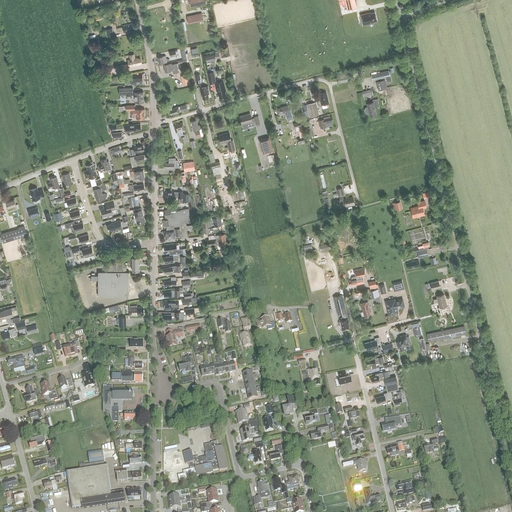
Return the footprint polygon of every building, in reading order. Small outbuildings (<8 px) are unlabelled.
[(344,0),(347,10),(357,8),(354,0),(344,0)] [(370,13),(360,15),(363,25),(373,23),(372,22),(377,21),(375,12),(370,13)] [(202,13),(186,16),(188,24),(203,21),(202,13)] [(131,29),(134,29),(132,23),(122,26),(123,27),(117,28),(117,32),(125,30),(125,32),(132,31),(131,29)] [(126,65),(126,64),(120,66),(121,72),(127,71),(127,67),(129,67),(140,65),(139,64),(141,63),(140,59),(137,59),(137,58),(135,59),(134,54),(129,55),(130,59),(127,60),(128,64),(126,65)] [(162,56),(157,57),(159,64),(167,62),(166,61),(169,61),(168,58),(166,59),(165,56),(162,56)] [(172,64),(171,63),(164,65),(165,72),(172,70),(173,73),(178,72),(176,63),(172,64)] [(388,71),(371,74),(372,80),(386,78),(386,81),(391,80),(390,75),(389,76),(388,71)] [(216,82),(213,72),(207,73),(209,83),(216,82)] [(181,76),(183,84),(190,83),(188,74),(181,76)] [(142,83),(142,76),(133,76),(130,77),(124,78),(125,84),(133,83),(133,84),(142,83)] [(376,82),(378,90),(386,88),(385,80),(376,82)] [(226,96),(225,91),(223,81),(215,83),(217,91),(218,94),(218,93),(219,98),(226,96)] [(209,94),(208,86),(199,87),(200,94),(202,94),(202,99),(208,98),(207,94),(209,94)] [(326,93),(318,95),(320,101),(317,102),(318,107),(322,106),(322,105),(328,103),(326,93)] [(366,107),(365,109),(365,111),(367,112),(369,112),(370,116),(376,114),(374,107),(379,106),(378,101),(378,100),(378,98),(372,100),(373,102),(367,103),(368,107),(366,107)] [(315,103),(307,105),(310,117),(318,115),(315,103)] [(291,111),(290,104),(280,107),(280,108),(278,108),(277,110),(278,113),(280,114),(282,113),(282,114),(285,113),(287,120),(293,118),(291,112),(291,111)] [(136,117),(136,119),(140,119),(145,119),(144,109),(136,109),(136,111),(135,111),(134,105),(126,106),(122,106),(123,110),(126,110),(126,111),(131,111),(131,117),(136,117)] [(178,107),(170,109),(171,114),(179,112),(181,111),(186,110),(185,105),(178,107)] [(244,115),(240,116),(242,124),(243,129),(248,128),(247,123),(252,121),(255,120),(256,124),(260,123),(258,116),(254,117),(254,119),(252,119),(250,113),(246,115),(244,115)] [(318,121),(320,128),(332,125),(331,121),(333,121),(332,117),(329,117),(329,116),(323,118),(324,119),(318,121)] [(191,122),(192,124),(193,127),(192,127),(193,131),(200,129),(199,125),(198,125),(196,120),(191,122)] [(182,123),(177,124),(173,125),(176,133),(185,130),(183,124),(182,123)] [(125,125),(126,132),(135,131),(135,130),(141,130),(140,124),(125,125)] [(267,128),(257,130),(261,145),(270,142),(267,128)] [(220,144),(227,142),(229,151),(235,149),(232,140),(230,140),(229,132),(222,134),(218,135),(220,144)] [(185,134),(180,136),(182,143),(189,141),(186,134),(185,134)] [(143,151),(142,146),(134,147),(134,149),(129,150),(129,151),(128,151),(129,155),(130,155),(130,156),(135,155),(135,153),(143,151)] [(130,158),(131,163),(144,160),(143,155),(135,156),(135,157),(130,158)] [(178,167),(178,163),(178,160),(175,160),(175,158),(170,158),(170,162),(169,162),(169,163),(165,163),(165,168),(167,168),(167,169),(174,169),(174,167),(178,167)] [(106,159),(101,160),(102,164),(98,165),(100,171),(103,170),(106,169),(106,171),(111,170),(108,161),(107,162),(106,159)] [(210,163),(213,173),(222,171),(219,161),(210,163)] [(195,169),(193,162),(183,163),(184,170),(190,169),(190,170),(195,169)] [(88,170),(84,171),(86,178),(89,177),(89,179),(97,177),(95,170),(94,171),(92,164),(86,166),(88,170)] [(143,170),(133,172),(134,179),(144,178),(143,170)] [(65,185),(72,183),(69,174),(62,175),(65,185)] [(122,174),(117,175),(118,184),(129,183),(129,179),(123,180),(122,174)] [(52,188),(59,186),(57,177),(50,179),(51,182),(47,183),(48,188),(52,187),(52,188)] [(97,200),(103,199),(103,200),(105,199),(108,195),(104,193),(102,194),(101,191),(107,189),(105,183),(98,185),(99,189),(94,190),(97,200)] [(37,188),(30,190),(31,194),(29,195),(31,201),(40,198),(40,197),(44,196),(43,190),(39,191),(40,191),(38,192),(37,188)] [(342,188),(337,189),(338,195),(339,195),(340,200),(338,200),(340,206),(339,206),(339,207),(345,205),(345,206),(351,205),(351,204),(354,203),(353,200),(352,197),(344,199),(344,200),(343,194),(342,188)] [(431,190),(423,193),(424,198),(433,196),(431,190)] [(165,191),(165,197),(179,197),(179,202),(189,202),(189,194),(182,194),(182,192),(165,191)] [(137,196),(129,197),(130,205),(133,204),(133,205),(138,204),(137,196)] [(67,202),(64,203),(65,207),(77,204),(76,197),(66,200),(67,202)] [(8,207),(6,208),(9,214),(21,210),(18,204),(16,204),(14,199),(6,202),(8,207)] [(426,207),(425,200),(417,202),(418,206),(410,208),(413,218),(425,215),(423,208),(426,207)] [(402,209),(400,201),(392,203),(394,211),(402,209)] [(107,207),(101,209),(103,216),(107,215),(107,216),(113,214),(111,208),(115,207),(113,202),(106,204),(107,207)] [(39,213),(37,207),(28,210),(30,216),(39,213)] [(136,209),(132,210),(132,212),(133,212),(135,218),(132,219),(133,223),(136,222),(137,223),(139,222),(139,223),(143,222),(143,219),(144,219),(141,210),(140,208),(137,209),(136,209)] [(166,231),(174,230),(173,227),(184,226),(184,223),(190,222),(188,208),(170,211),(170,210),(166,210),(164,211),(165,214),(164,214),(165,220),(162,220),(163,226),(165,225),(166,231)] [(72,219),(81,216),(79,210),(70,212),(72,219)] [(221,225),(219,217),(212,219),(214,226),(217,226),(217,227),(220,227),(219,225),(221,225)] [(113,230),(114,231),(122,229),(120,220),(114,222),(114,223),(107,225),(109,231),(113,230)] [(75,224),(74,222),(65,224),(66,229),(70,227),(72,232),(84,229),(83,222),(75,224)] [(24,227),(18,228),(18,229),(21,237),(27,236),(27,235),(24,227)] [(174,233),(174,230),(166,231),(164,231),(165,240),(175,238),(174,237),(180,236),(179,229),(175,229),(175,233),(174,233)] [(14,230),(1,234),(4,243),(17,239),(14,230)] [(81,244),(90,241),(88,234),(79,237),(81,244)] [(213,240),(207,241),(208,245),(211,245),(211,246),(213,246),(214,247),(217,247),(216,243),(220,243),(220,244),(224,244),(224,242),(226,242),(225,234),(219,235),(219,239),(216,240),(216,239),(213,239),(213,240)] [(164,246),(165,251),(169,250),(169,255),(182,253),(182,249),(177,250),(176,244),(168,245),(168,246),(164,246)] [(303,246),(304,249),(305,253),(312,251),(312,248),(312,247),(311,244),(303,246)] [(79,247),(65,251),(66,257),(74,255),(73,253),(79,252),(80,251),(80,250),(79,247)] [(80,251),(79,252),(80,258),(84,257),(84,256),(93,253),(91,247),(82,249),(80,250),(80,251)] [(428,256),(426,248),(416,250),(418,258),(428,256)] [(98,280),(98,296),(128,296),(128,272),(123,272),(123,262),(114,262),(114,264),(106,264),(106,272),(98,272),(98,276),(91,276),(91,280),(98,280)] [(164,268),(165,274),(174,272),(176,271),(176,272),(180,271),(179,265),(171,267),(172,267),(164,268)] [(362,275),(365,274),(364,268),(354,270),(356,276),(352,277),(351,279),(351,280),(348,281),(349,285),(352,285),(352,286),(364,283),(362,275)] [(168,281),(164,281),(164,285),(171,286),(171,285),(176,285),(176,281),(176,280),(176,277),(171,277),(171,281),(168,280),(168,281)] [(393,283),(394,291),(404,289),(402,281),(393,283)] [(432,289),(440,287),(438,281),(430,283),(432,289)] [(168,292),(164,292),(164,297),(175,296),(180,296),(180,293),(183,293),(183,288),(180,288),(175,288),(175,290),(171,290),(171,292),(168,292)] [(371,291),(372,298),(379,296),(378,289),(371,291)] [(444,294),(436,296),(437,299),(433,299),(434,303),(437,302),(439,308),(447,306),(444,294)] [(346,313),(342,295),(333,297),(338,315),(346,313)] [(386,302),(389,314),(397,312),(397,310),(398,307),(404,306),(402,299),(394,301),(394,300),(386,302)] [(172,309),(172,308),(178,308),(178,301),(172,301),(172,302),(164,302),(164,309),(172,309)] [(368,302),(360,303),(362,310),(363,310),(363,312),(361,313),(362,316),(364,316),(370,315),(369,311),(370,310),(368,302)] [(137,307),(137,306),(129,306),(130,316),(137,315),(137,314),(143,314),(143,307),(137,307)] [(5,310),(0,311),(0,313),(1,319),(7,318),(8,324),(20,320),(19,317),(10,319),(10,317),(13,316),(12,311),(11,308),(5,310)] [(282,313),(275,315),(277,320),(278,320),(279,323),(283,322),(283,320),(285,319),(286,323),(292,322),(290,314),(283,316),(282,313)] [(269,317),(261,319),(262,320),(257,321),(258,326),(263,325),(264,328),(267,327),(268,330),(272,329),(269,317)] [(349,323),(347,317),(339,319),(342,330),(349,328),(348,323),(349,323)] [(226,323),(226,320),(218,321),(219,328),(223,327),(224,331),(226,330),(226,332),(231,331),(230,322),(226,323)] [(25,321),(16,323),(18,330),(26,327),(25,321)] [(244,333),(240,334),(242,341),(244,347),(250,345),(249,341),(250,341),(247,332),(246,330),(250,329),(249,325),(242,327),(244,331),(244,333)] [(421,334),(419,325),(413,327),(415,336),(421,334)] [(427,334),(429,342),(466,334),(464,326),(427,334)] [(2,334),(3,340),(11,338),(10,335),(16,334),(14,328),(9,330),(9,332),(2,334)] [(178,337),(183,336),(182,330),(172,332),(172,330),(166,331),(168,336),(166,337),(168,347),(177,346),(175,337),(178,336),(178,337)] [(396,342),(398,348),(399,348),(400,350),(404,349),(403,346),(409,345),(408,341),(410,341),(409,337),(407,338),(406,334),(400,336),(400,340),(399,340),(400,341),(396,342)] [(366,348),(372,347),(373,348),(378,346),(377,343),(380,342),(379,337),(375,338),(375,340),(364,343),(366,348)] [(130,340),(130,348),(143,348),(143,340),(130,340)] [(74,345),(69,346),(72,356),(75,356),(75,355),(77,354),(76,348),(79,347),(78,341),(74,342),(74,345)] [(68,357),(72,356),(69,346),(65,347),(65,345),(61,346),(59,342),(55,343),(57,351),(62,350),(61,349),(63,349),(66,357),(68,357)] [(382,346),(384,352),(394,349),(392,343),(382,346)] [(41,346),(33,348),(35,355),(43,353),(41,346)] [(23,356),(20,357),(15,358),(7,360),(8,362),(7,363),(8,365),(9,365),(9,366),(12,365),(14,370),(25,367),(23,356)] [(185,363),(178,364),(180,371),(186,369),(187,372),(190,371),(189,366),(193,366),(194,366),(191,356),(183,358),(184,358),(185,363)] [(372,365),(372,369),(377,368),(376,364),(376,363),(380,362),(380,363),(384,363),(383,356),(367,360),(368,365),(372,365)] [(227,363),(229,372),(236,371),(234,362),(229,363),(229,361),(230,361),(229,359),(226,360),(227,363)] [(128,362),(128,367),(134,368),(134,369),(138,369),(142,369),(142,364),(140,364),(140,363),(134,363),(134,360),(128,360),(128,362)] [(229,372),(227,363),(222,364),(222,363),(222,360),(219,361),(222,374),(229,372)] [(215,374),(215,375),(222,374),(219,361),(217,361),(217,364),(218,363),(219,365),(214,366),(215,374)] [(209,375),(206,362),(203,363),(204,365),(205,365),(205,366),(200,367),(202,376),(209,375)] [(214,366),(213,364),(208,365),(208,364),(209,364),(208,362),(206,362),(209,375),(215,374),(214,366)] [(85,386),(85,387),(87,387),(89,388),(90,386),(94,385),(91,375),(93,374),(90,366),(84,368),(86,374),(82,375),(84,382),(82,384),(85,386)] [(315,382),(316,385),(320,385),(319,381),(320,380),(319,374),(318,374),(318,373),(319,373),(318,368),(307,370),(309,380),(314,380),(314,382),(315,382)] [(244,379),(256,376),(256,374),(254,374),(254,375),(253,375),(252,371),(252,370),(242,372),(242,373),(244,379)] [(377,375),(371,377),(372,382),(380,381),(380,379),(384,378),(389,377),(388,371),(382,373),(382,372),(377,374),(377,375)] [(346,377),(345,372),(338,374),(340,378),(338,378),(340,386),(351,383),(349,376),(346,377)] [(142,374),(134,374),(134,375),(112,375),(112,382),(134,382),(134,383),(137,383),(137,382),(142,382),(142,374)] [(245,386),(254,384),(253,379),(255,379),(257,379),(256,376),(244,379),(245,386)] [(399,389),(396,376),(384,379),(387,392),(399,389)] [(58,380),(61,388),(67,387),(67,388),(73,386),(71,379),(67,380),(67,381),(66,381),(65,378),(58,380)] [(49,382),(45,384),(44,383),(42,384),(41,385),(43,391),(42,391),(43,395),(49,393),(51,400),(57,398),(55,390),(51,391),(49,382)] [(254,384),(245,386),(247,392),(259,390),(259,387),(257,388),(256,389),(254,384)] [(26,403),(36,400),(33,393),(32,387),(25,389),(27,395),(24,396),(26,403)] [(102,391),(103,412),(108,412),(111,422),(118,422),(118,412),(122,412),(122,400),(132,400),(131,390),(112,390),(112,387),(103,387),(103,391),(102,391)] [(259,390),(247,392),(248,399),(258,397),(257,397),(256,392),(258,392),(258,393),(260,392),(259,390)] [(381,402),(386,400),(385,400),(387,400),(388,399),(388,398),(392,397),(391,392),(384,393),(384,395),(376,397),(377,403),(377,404),(381,403),(381,402)] [(282,407),(284,414),(286,415),(293,414),(291,407),(295,407),(293,398),(287,397),(289,406),(282,407)] [(69,400),(65,401),(65,403),(64,404),(64,402),(56,404),(57,406),(53,406),(53,405),(45,407),(46,411),(66,406),(67,408),(70,407),(69,400)] [(272,423),(271,418),(270,418),(270,414),(273,413),(272,406),(266,407),(267,414),(267,415),(265,417),(266,419),(263,419),(264,427),(265,427),(266,431),(273,430),(271,423),(272,423)] [(350,419),(359,417),(357,409),(352,410),(351,407),(344,408),(345,414),(348,413),(350,419)] [(236,412),(237,418),(247,415),(246,409),(236,412)] [(304,417),(306,424),(312,423),(312,422),(315,421),(314,415),(317,414),(317,410),(310,412),(311,415),(304,417)] [(37,412),(29,413),(32,423),(36,422),(35,421),(38,421),(38,420),(38,419),(41,419),(41,418),(40,411),(37,412)] [(247,415),(237,418),(238,424),(248,421),(247,415)] [(385,424),(382,425),(382,428),(383,432),(384,431),(384,432),(395,429),(394,426),(394,425),(396,425),(397,426),(401,425),(401,423),(400,421),(400,419),(400,417),(395,418),(393,419),(393,418),(387,419),(387,424),(385,424)] [(48,419),(42,420),(43,425),(45,424),(46,427),(52,426),(50,418),(48,419)] [(258,422),(250,424),(246,425),(247,428),(240,430),(241,436),(251,434),(250,428),(254,427),(256,433),(260,432),(258,426),(258,422)] [(320,433),(325,432),(329,431),(327,425),(317,428),(318,431),(310,433),(311,440),(321,438),(320,433)] [(440,433),(443,432),(442,426),(434,428),(436,434),(440,433)] [(357,446),(361,444),(360,440),(364,439),(363,433),(353,435),(354,436),(352,437),(353,441),(355,441),(355,442),(356,441),(357,446)] [(253,440),(251,434),(241,436),(243,442),(253,440)] [(31,443),(29,443),(30,448),(37,446),(37,447),(42,445),(42,442),(45,441),(44,436),(30,439),(31,443)] [(427,444),(427,445),(424,446),(425,450),(426,452),(427,453),(429,453),(433,452),(432,449),(434,448),(433,445),(438,443),(437,438),(431,440),(432,443),(427,444)] [(189,465),(189,466),(190,469),(183,471),(183,474),(178,475),(179,481),(196,477),(196,476),(213,472),(212,471),(219,469),(219,471),(227,469),(222,446),(218,447),(216,441),(213,442),(213,443),(211,444),(204,445),(206,453),(205,454),(206,457),(199,458),(198,456),(193,458),(191,451),(183,453),(186,464),(188,464),(189,463),(189,465)] [(51,442),(46,443),(48,453),(54,451),(51,442)] [(0,451),(0,452),(11,450),(9,444),(0,445),(0,451)] [(276,452),(269,454),(269,452),(271,460),(280,458),(279,455),(283,454),(281,445),(275,447),(276,452)] [(396,445),(394,446),(390,447),(390,448),(386,448),(387,453),(390,452),(391,456),(398,455),(398,452),(396,445)] [(102,450),(88,452),(89,463),(104,461),(102,450)] [(252,452),(252,455),(249,456),(248,457),(249,459),(250,460),(253,460),(254,461),(255,461),(255,464),(261,462),(260,456),(261,456),(259,451),(252,452)] [(141,463),(140,455),(129,456),(130,464),(141,463)] [(15,465),(13,456),(0,459),(2,468),(15,465)] [(365,460),(357,462),(353,463),(352,460),(342,462),(343,467),(353,465),(357,464),(359,472),(363,471),(363,472),(366,471),(366,470),(365,464),(366,463),(365,460)] [(82,508),(125,502),(123,490),(110,492),(110,490),(111,490),(107,465),(104,465),(103,462),(85,465),(85,464),(79,465),(80,469),(67,471),(72,508),(82,507),(82,508)] [(122,466),(114,468),(115,470),(116,474),(117,474),(117,481),(127,481),(127,478),(132,478),(137,478),(141,477),(141,473),(137,473),(137,472),(132,473),(126,473),(126,469),(123,469),(122,466)] [(298,484),(299,488),(299,484),(297,478),(298,478),(297,474),(294,475),(294,476),(288,477),(289,482),(285,483),(287,490),(293,489),(292,486),(298,484)] [(282,494),(286,493),(285,486),(281,487),(280,478),(273,480),(274,486),(273,487),(274,491),(281,490),(282,494)] [(3,481),(5,490),(13,488),(13,486),(17,485),(15,479),(9,481),(8,480),(3,481)] [(43,483),(45,489),(52,487),(51,485),(56,484),(55,480),(50,482),(50,481),(43,483)] [(403,489),(404,495),(413,493),(412,489),(410,481),(404,482),(404,483),(396,485),(397,491),(403,489)] [(259,494),(260,496),(261,499),(270,497),(269,492),(267,492),(265,484),(264,484),(263,482),(258,483),(258,487),(257,488),(259,494)] [(141,492),(141,489),(140,489),(131,489),(130,488),(127,488),(127,495),(128,495),(131,495),(131,496),(134,496),(134,497),(137,496),(141,495),(141,492)] [(371,503),(375,502),(375,503),(380,502),(380,501),(379,495),(372,496),(370,488),(364,490),(366,498),(367,502),(370,502),(371,503)] [(20,494),(20,493),(13,494),(13,495),(11,495),(11,492),(6,493),(7,499),(11,498),(11,499),(14,498),(15,503),(17,504),(21,503),(21,502),(21,498),(23,497),(22,493),(20,494)] [(200,504),(201,508),(212,506),(211,503),(218,502),(217,496),(208,497),(208,503),(200,504)] [(403,509),(407,508),(406,504),(412,503),(412,501),(415,501),(414,497),(411,497),(411,496),(406,497),(407,501),(405,501),(402,501),(402,502),(396,503),(398,509),(403,508),(403,509)] [(293,508),(303,505),(301,499),(295,501),(294,498),(289,499),(286,500),(287,503),(292,502),(293,508)]
